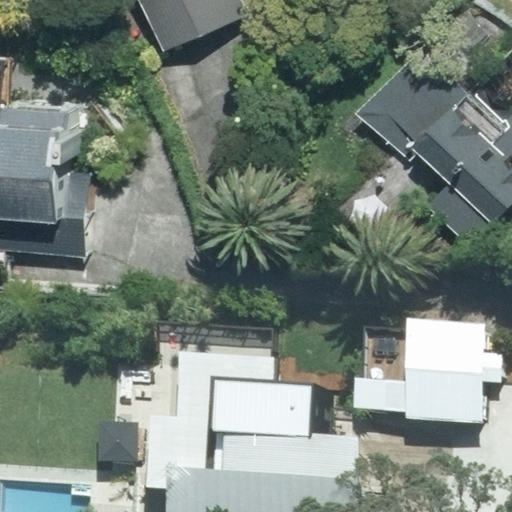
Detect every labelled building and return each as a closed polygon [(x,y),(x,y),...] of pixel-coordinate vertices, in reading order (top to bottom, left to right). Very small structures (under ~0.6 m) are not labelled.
[(150,0),(170,45),(254,9),(250,0),(150,0)] [(511,54),(480,84),(432,36),(365,103),(416,157),(431,143),(461,174),(434,199),(475,241),(503,215),(505,218),(511,211),(511,54)] [(0,244),(92,251),(98,168),(80,167),(85,101),(19,96),(17,111),(0,109),(0,244)] [(426,326),(418,424),(488,428),(496,330),(426,326)] [(185,511),(365,511),(369,443),(332,441),(334,391),(288,389),(288,362),(192,357),(188,422),(162,420),(158,493),(186,493),(185,511)] [(0,415),(12,416),(13,382),(0,381),(0,415)]
